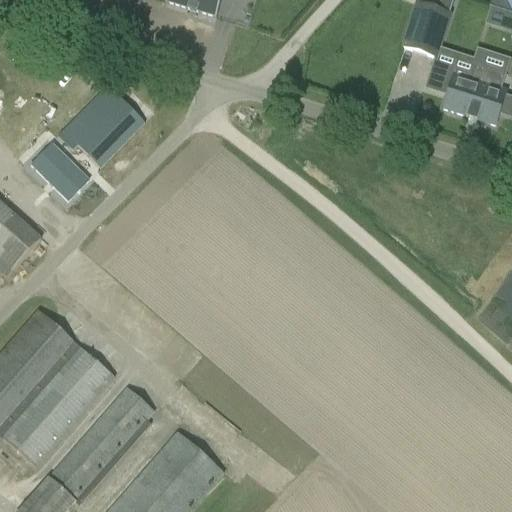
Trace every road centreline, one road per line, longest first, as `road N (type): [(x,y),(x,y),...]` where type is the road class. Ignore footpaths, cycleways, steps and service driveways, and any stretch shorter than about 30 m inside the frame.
road 1 (track): [(511,363),(205,112)]
road 2 (unclassified): [(0,321),(205,112),(238,93)]
road 3 (unclassified): [(511,177),(238,93)]
road 4 (unclassified): [(238,93),(0,16)]
road 5 (track): [(341,0),(276,70),(238,93)]
